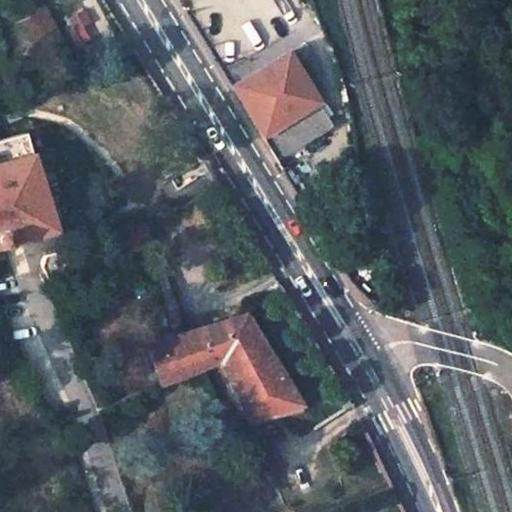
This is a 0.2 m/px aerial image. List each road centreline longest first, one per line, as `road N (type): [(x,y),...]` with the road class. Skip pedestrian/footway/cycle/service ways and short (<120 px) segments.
road 1 (secondary): [(358,359),(137,0)]
road 2 (unknown): [(39,299),(95,418),(127,511)]
road 3 (secondary): [(436,511),(358,359)]
road 4 (residential): [(358,359),(389,346),(442,352),(511,377)]
